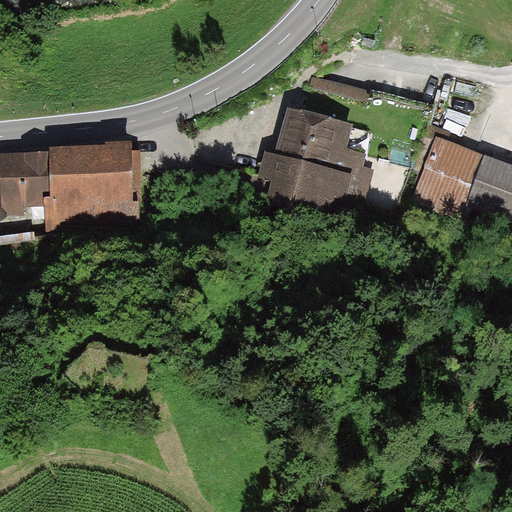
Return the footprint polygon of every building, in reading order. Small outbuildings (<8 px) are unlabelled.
[(315,81),(312,94),(334,99),(332,106),(369,116),(374,96),(315,81)] [(268,187),(261,209),(322,230),(334,199),(361,207),(372,172),(359,169),(362,157),(343,152),(348,131),(284,114),(270,159),(262,156),(254,182),(268,187)] [(506,228),(511,213),(511,170),(436,141),(409,205),(459,225),(464,212),(506,228)] [(126,151),(50,151),(50,155),(50,198),(45,199),(45,207),(46,236),(67,224),(140,226),(139,205),(127,205),(126,151)] [(50,155),(2,156),(4,214),(26,214),(26,207),(45,207),(45,199),(50,198),(50,155)]
